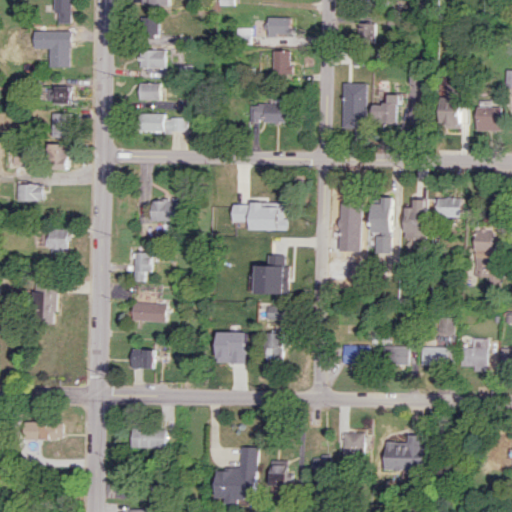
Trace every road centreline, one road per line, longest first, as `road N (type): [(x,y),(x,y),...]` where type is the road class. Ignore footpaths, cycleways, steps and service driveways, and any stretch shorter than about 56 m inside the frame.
road 1 (residential): [(511,400),(0,388)]
road 2 (residential): [(103,0),(96,511)]
road 3 (residential): [(511,160),(103,155)]
road 4 (residential): [(332,0),(325,397)]
